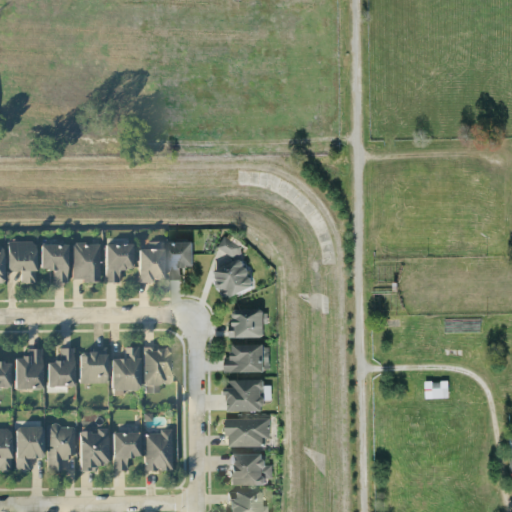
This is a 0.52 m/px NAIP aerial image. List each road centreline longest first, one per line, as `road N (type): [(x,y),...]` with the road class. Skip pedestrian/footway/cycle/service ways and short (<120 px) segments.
road 1 (residential): [(197,311),(197,511)]
road 2 (residential): [(0,313),(197,311)]
road 3 (residential): [(197,501),(0,502)]
